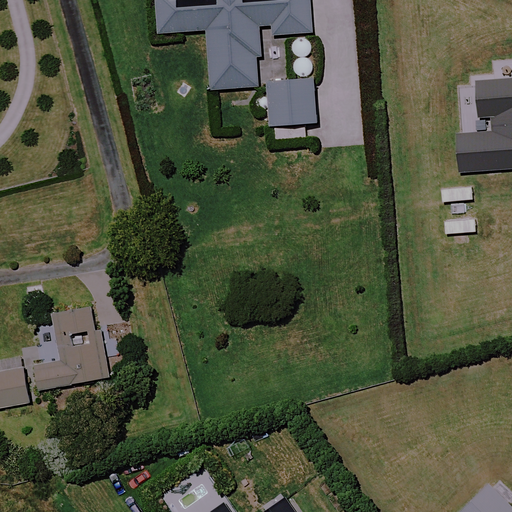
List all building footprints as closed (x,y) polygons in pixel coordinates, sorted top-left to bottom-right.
[(310,35),(307,0),(154,0),(157,36),(205,32),(210,92),(257,89),(255,59),(259,59),(258,39),(310,35)] [(456,137),(459,175),(511,171),(511,82),(474,85),(476,121),(488,120),(489,134),(456,137)] [(311,83),(263,86),(267,130),(315,127),(311,83)] [(99,328),(95,306),(56,313),(64,358),(39,363),(43,387),(112,374),(104,328),(99,328)] [(0,369),(0,403),(33,398),(27,364),(0,369)] [(511,511),(511,502),(492,483),(462,511),(511,511)] [(235,511),(228,501),(211,511),(299,511),(289,496),(265,511),(235,511)]
